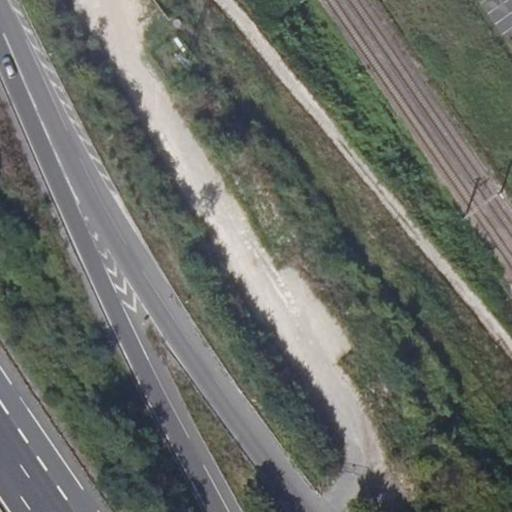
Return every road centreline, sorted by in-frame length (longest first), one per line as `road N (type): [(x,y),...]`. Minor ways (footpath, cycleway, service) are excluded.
road 1 (primary): [(304,511),(134,274),(4,34)]
road 2 (motorway): [(219,511),(58,176),(4,34)]
